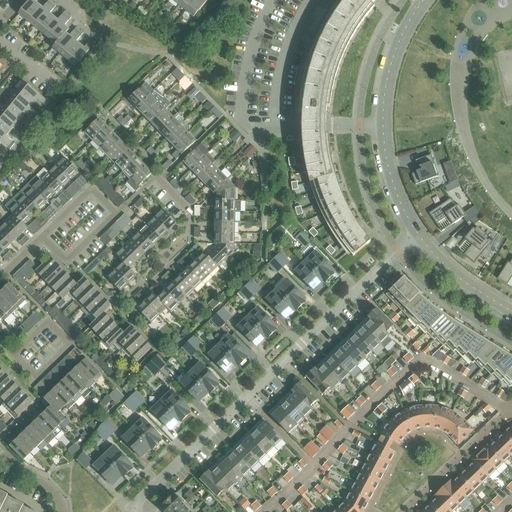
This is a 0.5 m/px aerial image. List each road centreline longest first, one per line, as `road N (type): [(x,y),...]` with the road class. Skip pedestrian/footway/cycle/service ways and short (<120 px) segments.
road 1 (residential): [(419,237),(142,498),(139,511)]
road 2 (residential): [(506,409),(429,363),(417,365),(267,511)]
road 3 (tertiary): [(419,237),(394,189),(383,128),(393,63),(426,0)]
road 4 (tertiary): [(511,312),(447,270),(419,237)]
